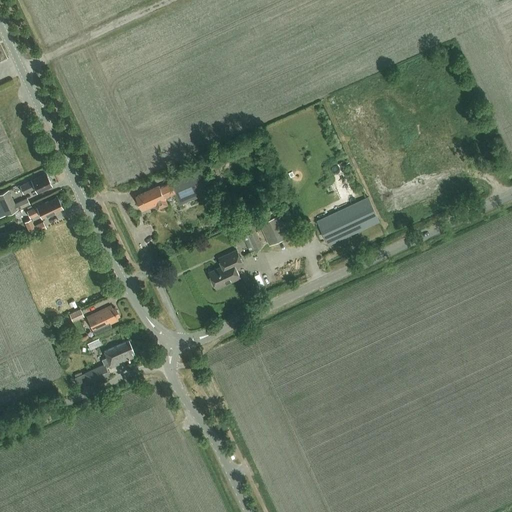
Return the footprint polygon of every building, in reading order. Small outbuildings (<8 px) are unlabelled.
[(369,82),(331,98),(382,218),(420,202),(369,82)] [(448,160),(453,156),(439,139),(414,159),(436,186),(456,170),(448,160)] [(159,187),(138,197),(143,209),(156,203),(156,204),(156,205),(158,209),(168,204),(165,198),(176,193),(181,204),(214,189),(204,167),(171,182),(171,184),(160,189),(159,187)] [(19,187),(22,194),(34,188),(37,193),(51,187),(50,186),(52,185),(50,181),(49,181),(45,174),(19,187)] [(8,190),(0,193),(0,217),(30,203),(27,198),(15,204),(8,190)] [(59,200),(58,199),(57,197),(27,212),(29,215),(30,218),(40,213),(42,218),(49,215),(51,215),(54,214),(54,213),(61,210),(63,209),(60,204),(61,203),(59,200)] [(328,244),(379,220),(368,197),(317,220),(328,244)] [(270,245),(287,237),(289,236),(279,214),(260,223),(270,245)] [(259,216),(238,225),(241,231),(251,253),(259,250),(249,228),(260,223),(260,222),(261,221),(259,216)] [(31,219),(24,222),(31,235),(46,228),(43,222),(34,226),(31,219)] [(218,260),(221,268),(209,274),(216,289),(240,278),(236,269),(243,265),(237,251),(218,260)] [(113,308),(111,305),(87,317),(92,327),(95,333),(112,325),(111,324),(118,320),(117,317),(120,316),(115,307),(113,308)] [(81,309),(70,314),(74,321),(85,316),(81,309)] [(93,341),(96,347),(101,344),(98,338),(93,341)] [(81,387),(90,383),(110,374),(106,367),(111,365),(112,367),(134,357),(131,351),(134,350),(129,340),(105,352),(107,358),(103,360),(105,365),(77,377),(81,387)]
